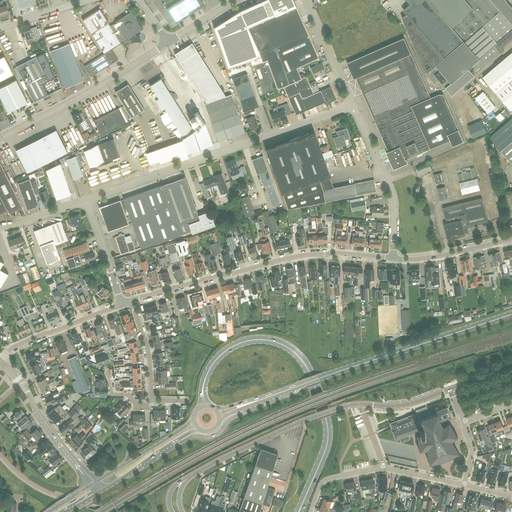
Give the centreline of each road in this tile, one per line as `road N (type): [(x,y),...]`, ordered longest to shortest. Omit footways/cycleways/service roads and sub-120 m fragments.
road 1 (unclassified): [(85,200),(353,105)]
road 2 (residential): [(131,300),(294,256),(393,257)]
road 3 (primary): [(272,395),(511,314)]
road 4 (unclassified): [(0,136),(167,42)]
road 5 (tertiary): [(190,476),(287,427),(362,404)]
road 6 (secondary): [(203,406),(207,373),(241,342),(284,345),(310,375)]
road 7 (unclassified): [(393,257),(390,188),(353,105)]
road 8 (unclassified): [(95,482),(0,362)]
road 9 (secondary): [(298,511),(327,440),(310,375)]
road 10 (residential): [(0,360),(16,345),(121,304)]
road 11 (residential): [(393,257),(511,239)]
